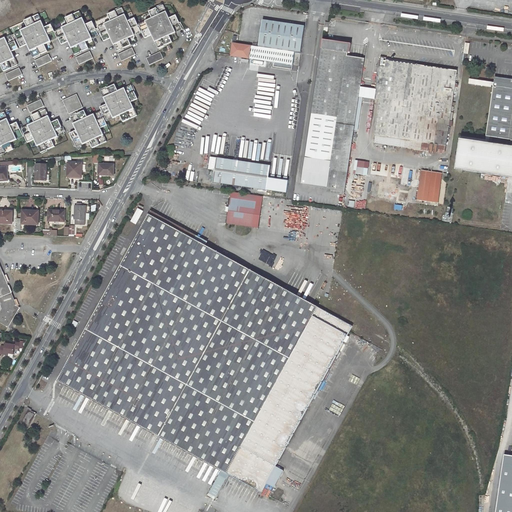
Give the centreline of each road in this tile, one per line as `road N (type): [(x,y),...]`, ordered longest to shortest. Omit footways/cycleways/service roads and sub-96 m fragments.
road 1 (secondary): [(0,423),(122,195)]
road 2 (residential): [(180,88),(148,75),(100,72),(0,102)]
road 3 (tertiary): [(511,25),(346,0)]
road 4 (residential): [(122,195),(0,192)]
road 5 (secondary): [(122,195),(180,88)]
